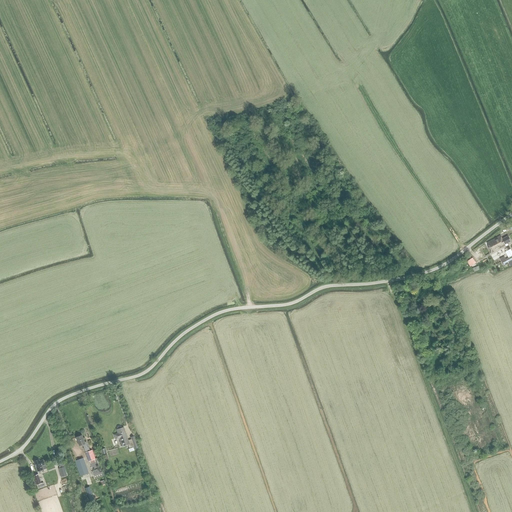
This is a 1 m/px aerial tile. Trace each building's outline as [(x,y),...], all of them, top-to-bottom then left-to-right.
[(500,236),(487,243),(489,247),(488,247),(491,253),(502,247),(505,246),(506,246),(508,245),(507,243),(511,241),(508,236),(502,239),(500,236)] [(508,264),(508,263),(506,259),(504,256),(500,259),(504,266),(508,264)] [(476,263),(473,258),(467,262),(471,267),(476,263)] [(119,426),(118,427),(117,427),(117,428),(117,429),(116,430),(118,433),(114,435),(115,439),(119,438),(122,446),(128,444),(129,448),(134,446),(134,449),(138,447),(134,436),(131,437),(131,439),(128,441),(125,431),(123,432),(122,428),(121,428),(121,427),(120,426),(119,426)] [(89,450),(88,447),(86,442),(84,442),(82,435),(76,437),(79,446),(82,445),(84,449),(85,452),(89,450)] [(85,453),(88,461),(95,459),(92,450),(85,453)] [(75,461),(80,476),(88,473),(83,458),(75,461)] [(35,459),(34,460),(35,461),(34,461),(35,465),(34,465),(37,472),(37,473),(39,472),(38,471),(46,468),(45,464),(43,461),(42,460),(39,461),(39,460),(38,460),(37,459),(35,459)] [(91,471),(94,479),(104,476),(101,468),(91,471)]
